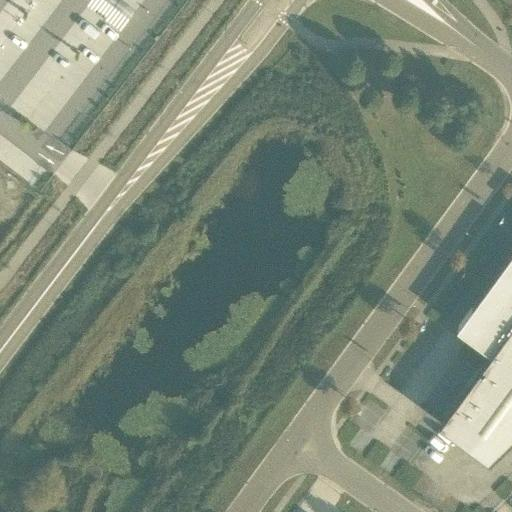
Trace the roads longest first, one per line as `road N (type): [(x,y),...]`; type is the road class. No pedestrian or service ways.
road 1 (unclassified): [(294,446),(511,151)]
road 2 (tertiary): [(0,355),(199,97)]
road 3 (tertiary): [(199,97),(256,57),(300,0)]
